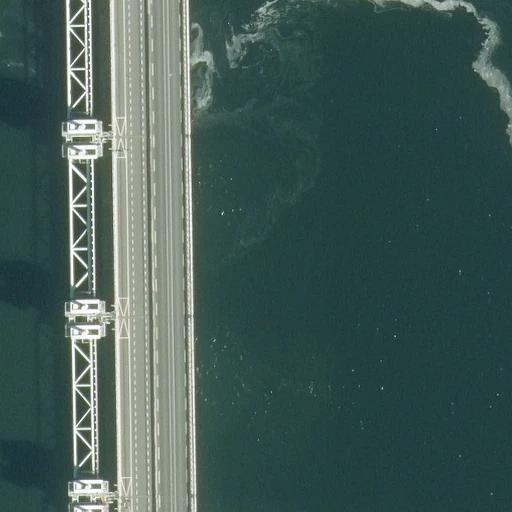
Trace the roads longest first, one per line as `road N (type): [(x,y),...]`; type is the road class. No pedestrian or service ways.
road 1 (unclassified): [(137,511),(128,0)]
road 2 (primary): [(173,511),(166,0)]
